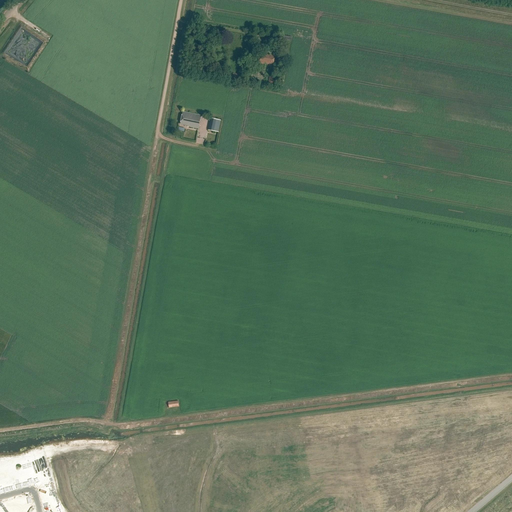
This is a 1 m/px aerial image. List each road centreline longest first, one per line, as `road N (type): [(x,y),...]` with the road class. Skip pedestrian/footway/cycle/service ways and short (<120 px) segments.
road 1 (track): [(511,375),(102,420)]
road 2 (track): [(156,133),(102,420)]
road 3 (residential): [(180,0),(156,133)]
